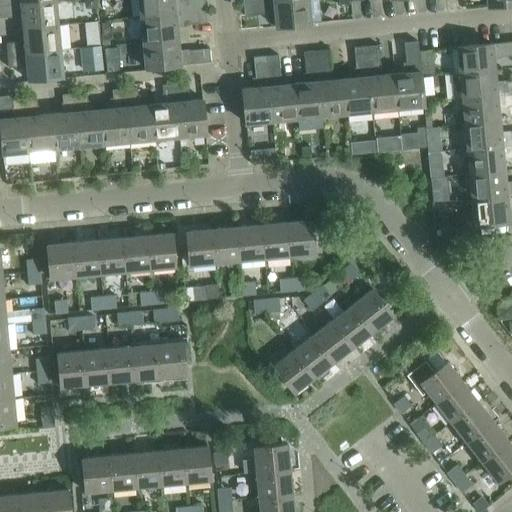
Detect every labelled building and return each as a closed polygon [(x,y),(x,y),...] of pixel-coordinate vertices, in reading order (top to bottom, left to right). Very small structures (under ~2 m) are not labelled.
[(48,0),(40,1),(0,4),(0,16),(17,15),(17,14),(21,14),(22,28),(57,25),(55,0),(48,0)] [(95,0),(84,0),(85,9),(96,8),(95,0)] [(137,0),(139,16),(203,10),(202,0),(177,0),(177,1),(173,1),(173,0),(137,0)] [(282,0),(273,1),(243,4),(244,16),(269,13),(269,12),(273,12),(275,27),(310,23),(307,0),(282,0)] [(203,10),(139,16),(141,42),(177,38),(175,24),(180,24),(180,25),(205,23),(203,10)] [(108,23),(100,23),(101,31),(108,30),(108,23)] [(60,49),(57,25),(22,28),(23,42),(19,42),(19,41),(5,42),(7,54),(60,49)] [(108,33),(101,34),(102,46),(109,45),(108,33)] [(99,34),(86,35),(87,47),(100,46),(99,34)] [(177,38),(141,42),(144,67),(209,61),(208,48),(182,50),(182,51),(178,52),(177,38)] [(393,73),(396,109),(422,107),(416,41),(403,42),(405,67),(406,67),(406,72),(393,73)] [(511,41),(456,46),(458,73),(494,70),(492,56),(497,55),(497,56),(511,54),(511,41)] [(396,109),(393,73),(379,75),(378,70),(380,69),(377,45),(365,46),(371,112),(396,109)] [(87,47),(79,48),(81,71),(102,69),(100,46),(87,47)] [(108,46),(107,68),(122,68),(123,46),(108,46)] [(342,78),(346,114),(371,112),(365,46),(353,47),(355,72),(356,72),(357,77),(342,78)] [(60,49),(7,54),(8,67),(21,66),(21,64),(25,64),(27,79),(62,76),(60,49)] [(315,51),(321,116),(346,114),(342,78),(329,80),(328,75),(330,75),(327,50),(315,51)] [(293,83),(296,119),(321,116),(315,51),(302,52),(305,77),(306,77),(306,82),(293,83)] [(264,56),(270,121),(296,119),(293,83),(279,84),(278,80),(280,80),(277,55),(264,56)] [(270,121),(264,56),(252,57),(255,82),(256,82),(256,87),(241,88),(244,124),(270,121)] [(453,99),(461,98),(461,99),(511,93),(511,80),(499,82),(499,83),(495,83),(494,70),(458,73),(450,73),(453,99)] [(173,83),(178,137),(205,134),(201,98),(186,100),(186,95),(187,95),(186,82),(173,83)] [(150,103),(153,139),(178,137),(173,83),(160,84),(162,98),(163,98),(163,102),(150,103)] [(153,139),(150,103),(136,105),(136,99),(135,86),(122,88),(128,141),(153,139)] [(99,108),(103,144),(128,141),(122,88),(110,89),(112,102),(113,107),(99,108)] [(103,144),(99,108),(86,109),(85,105),(87,105),(85,91),(72,93),(78,146),(103,144)] [(49,113),(53,148),(78,146),(72,93),(60,94),(62,107),(63,107),(63,112),(49,113)] [(463,123),(499,120),(497,106),(502,106),(502,107),(511,105),(511,93),(461,99),(463,123)] [(23,97),(28,151),(53,148),(49,113),(36,114),(36,110),(37,109),(36,96),(23,97)] [(28,151),(23,97),(10,99),(12,112),(13,112),(13,117),(0,117),(0,138),(1,153),(28,151)] [(499,120),(463,123),(465,148),(511,144),(511,131),(504,132),(504,133),(500,134),(499,120)] [(424,126),(415,127),(416,133),(417,148),(419,147),(426,147),(424,128),(424,126)] [(468,174),(504,170),(502,156),(507,156),(507,157),(511,156),(511,144),(465,148),(468,174)] [(309,146),(301,147),(302,159),(310,158),(309,146)] [(274,148),(266,149),(267,162),(275,161),(274,148)] [(441,163),(428,165),(429,177),(443,176),(441,163)] [(504,170),(468,174),(470,199),(511,194),(511,181),(509,182),(509,184),(505,184),(504,170)] [(511,194),(470,199),(473,225),(508,222),(507,206),(511,206),(511,207),(511,206),(511,194)] [(285,221),(288,256),(314,254),(311,219),(285,221)] [(261,224),(264,258),(288,256),(285,221),(261,224)] [(264,258),(261,224),(236,226),(239,260),(264,258)] [(467,225),(439,228),(441,242),(469,239),(467,225)] [(211,228),(215,263),(239,260),(236,226),(211,228)] [(215,263),(211,228),(186,231),(189,265),(215,263)] [(147,235),(150,269),(175,267),(172,233),(147,235)] [(122,237),(125,272),(150,269),(147,235),(122,237)] [(97,240),(100,274),(125,272),(122,237),(97,240)] [(72,242),(76,276),(100,274),(97,240),(72,242)] [(76,276),(72,242),(47,244),(50,279),(76,276)] [(26,273),(39,271),(37,258),(24,259),(26,273)] [(352,262),(341,270),(331,278),(339,288),(360,273),(352,262)] [(39,271),(26,273),(27,285),(40,283),(39,271)] [(290,277),(292,291),(304,290),(304,276),(290,277)] [(292,291),(290,277),(278,279),(279,292),(292,291)] [(241,282),(242,295),(255,294),(254,280),(241,282)] [(242,295),(241,282),(229,283),(230,297),(242,295)] [(311,292),(320,303),(330,295),(322,284),(311,292)] [(191,287),(193,300),(206,298),(205,286),(191,287)] [(152,290),(153,304),(165,303),(163,289),(152,290)] [(352,304),(373,331),(393,315),(372,289),(352,304)] [(153,304),(152,290),(138,292),(139,305),(153,304)] [(310,311),(320,303),(311,292),(308,295),(302,299),(310,311)] [(102,295),(104,309),(116,308),(114,294),(102,295)] [(104,309),(102,295),(89,296),(90,310),(104,309)] [(53,299),(54,313),(67,312),(65,298),(53,299)] [(264,299),(265,312),(279,311),(278,298),(264,299)] [(265,312),(264,299),(252,300),(253,313),(265,312)] [(373,331),(352,304),(332,319),(353,346),(373,331)] [(511,316),(511,305),(498,306),(500,319),(511,318),(511,316)] [(179,320),(178,306),(153,309),(154,322),(179,320)] [(30,322),(44,321),(43,307),(29,308),(30,322)] [(129,311),(130,325),(142,323),(141,310),(129,311)] [(130,325),(129,311),(115,313),(117,326),(130,325)] [(80,316),(81,330),(93,328),(91,315),(80,316)] [(81,330),(80,316),(66,317),(68,331),(81,330)] [(313,334),(334,361),(353,346),(332,319),(313,334)] [(44,321),(30,322),(32,334),(46,332),(44,321)] [(0,349),(8,349),(6,324),(0,324),(0,349)] [(334,361),(313,334),(294,349),(314,376),(334,361)] [(157,343),(160,377),(185,374),(182,341),(157,343)] [(160,377),(157,343),(132,346),(135,379),(160,377)] [(107,348),(111,381),(135,379),(132,346),(107,348)] [(111,381),(107,348),(83,350),(86,384),(111,381)] [(8,349),(0,349),(0,374),(10,374),(8,349)] [(314,376),(294,349),(274,365),(294,392),(314,376)] [(86,384),(83,350),(57,353),(61,386),(86,384)] [(35,371),(48,370),(47,357),(34,358),(35,371)] [(435,403),(462,382),(446,363),(433,373),(426,365),(408,380),(420,395),(426,390),(435,403)] [(48,370),(35,371),(36,384),(49,382),(48,370)] [(0,399),(13,398),(10,374),(0,374),(0,399)] [(462,382),(435,403),(451,422),(477,402),(462,382)] [(392,403),(400,413),(411,405),(403,395),(392,403)] [(13,398),(0,399),(0,425),(15,424),(13,398)] [(466,442),(492,421),(477,402),(451,422),(466,442)] [(53,420),(52,407),(39,408),(40,421),(53,420)] [(492,421),(466,442),(481,461),(507,441),(492,421)] [(423,443),(434,435),(426,425),(416,433),(423,443)] [(434,435),(423,443),(431,453),(441,445),(434,435)] [(511,447),(507,441),(481,461),(496,481),(511,469),(511,447)] [(256,472),(290,469),(287,443),(253,446),(256,472)] [(181,449),(184,482),(210,479),(206,446),(181,449)] [(156,451),(160,484),(184,482),(181,449),(156,451)] [(213,452),(214,465),(227,464),(226,450),(213,452)] [(160,484),(156,451),(132,453),(135,486),(160,484)] [(107,455),(110,489),(135,486),(132,453),(107,455)] [(110,489),(107,455),(82,458),(85,491),(110,489)] [(446,472),(454,482),(464,474),(456,464),(446,472)] [(290,469),(256,472),(258,496),(292,493),(290,469)] [(464,474),(454,482),(461,492),(471,484),(464,474)] [(217,500),(231,499),(230,486),(216,488),(217,500)] [(42,492),(44,511),(69,511),(67,489),(42,492)] [(18,494),(19,511),(44,511),(42,492),(18,494)] [(259,511),(293,511),(292,493),(258,496),(259,511)] [(0,511),(19,511),(18,494),(0,495),(0,511)] [(231,511),(231,499),(217,500),(217,511),(231,511)]
